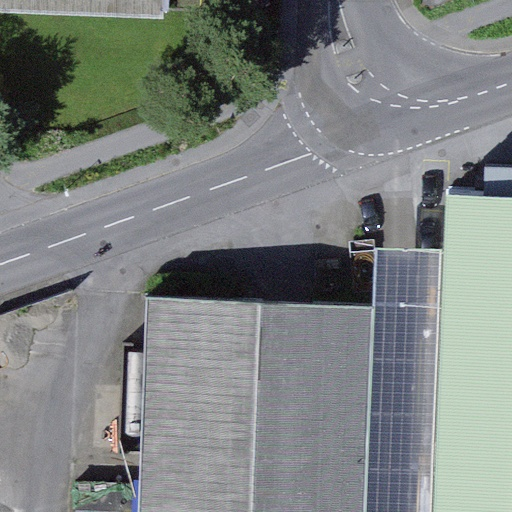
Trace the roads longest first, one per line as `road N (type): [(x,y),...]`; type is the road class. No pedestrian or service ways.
road 1 (residential): [(407,105),(325,150),(12,259)]
road 2 (unknown): [(125,220),(55,511)]
road 3 (residential): [(333,0),(347,64),(370,89),(407,105)]
